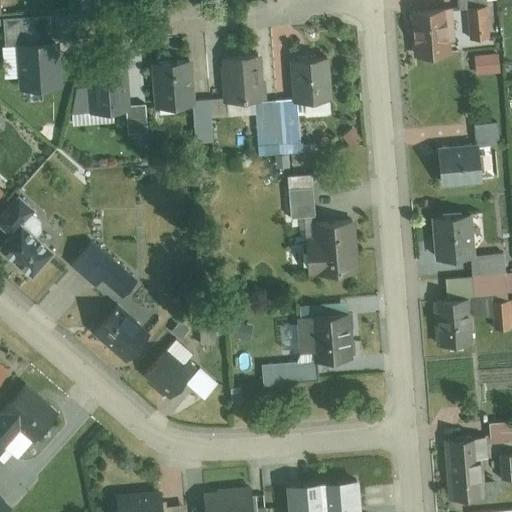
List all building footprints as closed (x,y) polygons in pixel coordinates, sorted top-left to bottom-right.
[(482,0),(454,0),(455,10),(483,7),(482,0)] [(484,10),(469,11),(470,40),(486,39),(484,10)] [(444,12),(410,15),(414,58),(448,54),(444,12)] [(18,78),(19,89),(62,87),(59,40),(51,40),(50,15),(3,18),(6,79),(18,78)] [(496,54),(474,56),(476,75),(498,73),(496,54)] [(252,58),(222,59),(224,100),(253,99),(252,58)] [(327,59),(294,61),(296,106),(329,104),(327,59)] [(190,62),(154,64),(156,104),(192,102),(190,62)] [(123,68),(91,70),(92,89),(76,91),(78,113),(126,110),(123,68)] [(470,151),(435,153),(436,182),(486,180),(485,152),(496,152),(495,123),(469,124),(470,151)] [(315,189),(289,192),(292,221),(317,218),(315,189)] [(473,218),(433,220),(435,258),(475,255),(473,218)] [(354,224),(309,227),(312,276),(357,273),(354,224)] [(4,252),(34,278),(56,254),(26,227),(4,252)] [(92,248),(75,265),(117,305),(134,288),(92,248)] [(505,256),(472,259),(475,296),(508,293),(505,256)] [(466,304),(434,305),(436,346),(468,344),(466,304)] [(100,330),(130,358),(147,338),(117,305),(100,330)] [(511,305),(494,307),(496,333),(511,331),(511,305)] [(342,315),(295,320),(299,360),(259,364),(261,388),(321,383),(319,362),(346,359),(342,315)] [(167,358),(147,378),(170,401),(190,381),(167,358)] [(0,363),(0,383),(10,373),(0,363)] [(27,384),(0,417),(0,461),(21,434),(36,440),(60,410),(27,384)] [(511,426),(490,428),(491,445),(511,443),(511,426)] [(481,442),(447,445),(450,500),(484,498),(481,442)] [(511,458),(498,459),(499,481),(511,479),(511,458)] [(357,511),(355,478),(284,483),(285,511),(357,511)] [(258,511),(257,495),(209,499),(210,511),(258,511)] [(162,511),(161,497),(119,501),(119,511),(162,511)]
